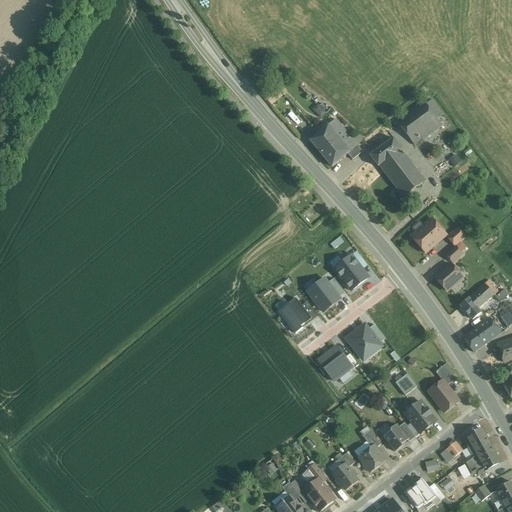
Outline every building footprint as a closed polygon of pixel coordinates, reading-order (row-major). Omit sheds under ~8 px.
[(278,92),(269,100),(273,105),(282,97),(278,92)] [(432,101),(427,105),(433,114),(438,110),(432,101)] [(427,105),(399,125),(415,147),(442,127),(433,114),(427,105)] [(449,122),(440,109),(438,110),(433,114),(442,127),(449,122)] [(358,146),(336,120),(310,141),(332,168),(348,155),(358,146)] [(394,139),(370,158),(379,169),(380,168),(404,199),(426,182),(402,151),(394,139)] [(358,146),(348,155),(353,160),(362,153),(358,145),(358,146)] [(424,227),(420,223),(418,223),(413,227),(413,230),(416,234),(412,238),(426,254),(447,236),(434,222),(430,226),(428,223),(424,227)] [(459,228),(447,238),(455,247),(466,237),(459,228)] [(456,247),(446,256),(453,263),(462,255),(456,247)] [(338,257),(330,263),(352,292),(369,278),(363,270),(368,266),(357,252),(343,263),(338,257)] [(463,278),(451,265),(435,278),(447,292),(463,278)] [(315,293),(311,297),(324,313),(341,300),(339,298),(345,294),(334,279),(328,283),(325,279),(312,289),(315,293)] [(494,287),(489,281),(485,285),(494,296),(498,293),(494,288),(494,287)] [(485,285),(475,293),(484,304),(494,296),(485,285)] [(508,296),(504,291),(496,298),(500,303),(508,296)] [(475,293),(461,306),(473,320),(481,313),(478,310),(484,304),(475,293)] [(296,299),(279,312),(296,334),(318,317),(308,303),(302,307),(296,299)] [(511,301),(502,309),(511,322),(511,301)] [(511,323),(507,316),(498,322),(505,332),(511,326),(511,323)] [(490,318),(463,337),(474,353),(501,334),(490,318)] [(365,325),(347,340),(359,355),(363,353),(368,359),(382,347),(380,344),(386,340),(375,326),(369,331),(365,325)] [(511,339),(498,345),(504,363),(511,360),(511,339)] [(337,347),(319,361),(334,382),(353,368),(354,369),(359,366),(350,355),(346,358),(337,347)] [(456,379),(447,364),(436,372),(443,382),(443,381),(447,386),(456,379)] [(417,387),(407,375),(396,384),(405,396),(417,387)] [(511,376),(502,382),(511,400),(511,376)] [(447,386),(443,381),(443,382),(429,392),(444,413),(459,402),(447,386)] [(364,402),(358,399),(355,405),(361,409),(364,402)] [(436,422),(421,402),(405,414),(420,434),(436,422)] [(416,438),(405,424),(399,428),(409,440),(407,441),(409,443),(416,438)] [(399,428),(397,425),(391,430),(392,432),(384,438),(395,452),(403,447),(402,446),(407,441),(409,440),(399,428)] [(491,446),(482,429),(467,437),(472,447),(470,448),(474,455),(491,446)] [(381,445),(370,431),(363,437),(372,449),(375,447),(376,449),(381,445)] [(462,452),(455,443),(447,450),(454,459),(462,452)] [(491,446),(474,455),(474,456),(472,457),(464,463),(471,476),(476,473),(478,476),(486,471),(500,463),(491,446)] [(372,449),(359,459),(364,465),(364,467),(367,470),(369,471),(370,473),(386,461),(376,449),(375,447),(372,449)] [(355,464),(347,454),(338,461),(342,467),(345,464),(348,468),(355,464)] [(426,473),(438,470),(436,459),(424,462),(426,473)] [(348,468),(345,464),(342,467),(333,474),(337,480),(335,481),(340,486),(341,485),(346,491),(359,482),(356,478),(357,477),(352,470),(351,471),(348,468)] [(327,480),(316,465),(308,471),(317,482),(320,480),(322,483),(327,480)] [(449,476),(439,480),(443,490),(453,486),(449,476)] [(411,487),(404,493),(418,511),(424,507),(427,511),(434,506),(432,503),(437,499),(437,497),(422,478),(414,485),(415,486),(412,488),(411,487)] [(317,482),(313,485),(313,484),(309,483),(304,487),(305,490),(305,491),(304,492),(319,511),(335,500),(322,483),(320,480),(317,482)] [(511,483),(497,491),(502,500),(500,502),(504,509),(511,504),(511,483)] [(300,498),(289,484),(283,489),(289,497),(290,497),(294,503),(300,498)] [(490,495),(483,486),(475,493),(482,502),(490,495)] [(289,497),(283,502),(282,503),(283,504),(277,510),(278,511),(302,511),(303,511),(300,507),(298,508),(294,503),(290,497),(289,497)] [(230,511),(222,501),(212,508),(215,511),(230,511)] [(401,511),(393,501),(378,511),(401,511)]
